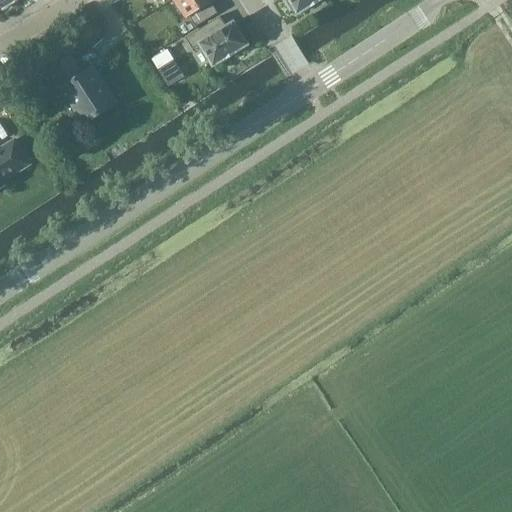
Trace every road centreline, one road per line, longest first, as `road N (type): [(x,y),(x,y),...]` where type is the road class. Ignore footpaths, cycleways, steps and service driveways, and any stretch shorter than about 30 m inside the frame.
road 1 (tertiary): [(0,294),(307,91)]
road 2 (tertiary): [(307,91),(444,0)]
